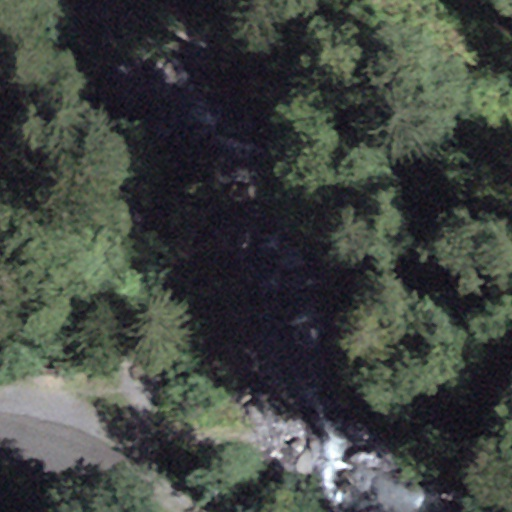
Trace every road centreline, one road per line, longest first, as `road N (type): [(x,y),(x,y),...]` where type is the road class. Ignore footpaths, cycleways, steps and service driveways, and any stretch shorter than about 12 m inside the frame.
road 1 (track): [(259,511),(172,418),(147,327),(179,244),(101,95),(1,0)]
road 2 (unclassified): [(108,511),(0,446)]
